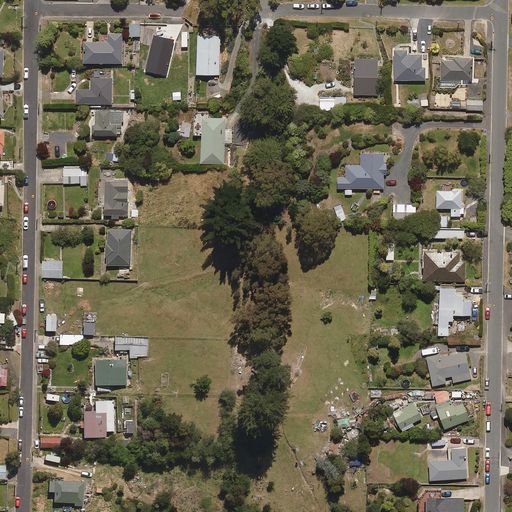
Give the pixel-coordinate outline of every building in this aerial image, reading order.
[(140,36),(140,24),(129,24),(129,36),(140,36)] [(122,63),(122,33),(107,33),(107,41),(83,41),(83,63),(122,63)] [(196,74),(219,75),(220,35),(197,35),(196,74)] [(181,39),(156,40),(157,80),(163,80),(163,82),(188,82),(188,73),(182,73),(181,39)] [(421,54),(408,54),(408,48),(393,49),(394,81),(426,79),(425,65),(422,65),(421,54)] [(441,88),(455,88),(463,80),(473,80),(473,58),(453,57),(453,60),(442,60),(441,88)] [(377,95),(378,59),(355,58),(354,94),(377,95)] [(76,103),(112,104),(112,78),(90,78),(90,89),(76,89),(76,103)] [(346,110),(346,97),(321,97),(321,110),(346,110)] [(483,110),(483,100),(467,100),(467,110),(483,110)] [(110,112),(110,110),(95,110),(95,125),(94,126),(94,135),(116,135),(116,127),(123,127),(123,112),(110,112)] [(197,112),(197,125),(202,125),(200,163),(224,164),(224,142),(231,143),(232,129),(225,129),(225,118),(209,118),(209,113),(197,112)] [(179,135),(189,137),(191,123),(182,122),(179,135)] [(118,162),(120,151),(112,150),(111,161),(118,162)] [(384,164),(384,153),(361,153),(360,165),(346,165),(346,176),(338,175),(338,188),(346,188),(346,194),(352,194),(352,188),(383,189),(384,175),(386,175),(386,164),(384,164)] [(87,183),(87,167),(64,167),(63,183),(87,183)] [(127,216),(128,182),(104,181),(104,215),(112,215),(112,219),(118,219),(118,216),(127,216)] [(451,216),(462,216),(461,190),(436,190),(437,208),(451,208),(451,216)] [(339,222),(346,219),(341,204),(333,207),(339,222)] [(416,219),(415,204),(393,205),(393,219),(416,219)] [(439,227),(447,226),(447,216),(439,216),(439,227)] [(464,238),(464,229),(434,228),(433,237),(464,238)] [(130,265),(131,230),(106,229),(105,265),(130,265)] [(394,260),(394,243),(387,242),(386,260),(394,260)] [(459,261),(459,251),(424,251),(424,281),(465,281),(465,261),(459,261)] [(62,277),(62,261),(42,261),(42,277),(62,277)] [(463,295),(455,295),(455,288),(440,288),(438,335),(448,335),(449,321),(453,321),(453,315),(470,315),(471,301),(463,301),(463,295)] [(55,331),(55,317),(45,317),(45,331),(55,331)] [(93,335),(93,323),(84,323),(83,335),(93,335)] [(83,345),(83,335),(59,335),(59,345),(83,345)] [(148,356),(148,338),(115,338),(115,350),(129,350),(129,355),(148,356)] [(453,382),(471,379),(466,351),(446,355),(446,353),(427,357),(432,386),(446,383),(445,377),(452,376),(453,382)] [(127,385),(126,360),(94,362),(95,386),(127,385)] [(463,403),(453,407),(451,400),(436,406),(444,429),(469,420),(463,403)] [(105,432),(114,431),(112,401),(94,402),(94,412),(82,412),(83,439),(105,438),(105,432)] [(412,423),(422,418),(414,402),(392,414),(401,432),(413,425),(412,423)] [(61,448),(61,438),(40,438),(40,448),(61,448)] [(467,479),(466,448),(451,448),(452,459),(429,460),(430,480),(467,479)] [(360,465),(360,455),(349,455),(350,465),(360,465)] [(82,507),(83,482),(48,481),(47,493),(53,493),(53,503),(75,504),(74,507),(82,507)] [(441,500),(440,491),(424,492),(417,501),(417,511),(461,511),(461,499),(441,500)]
